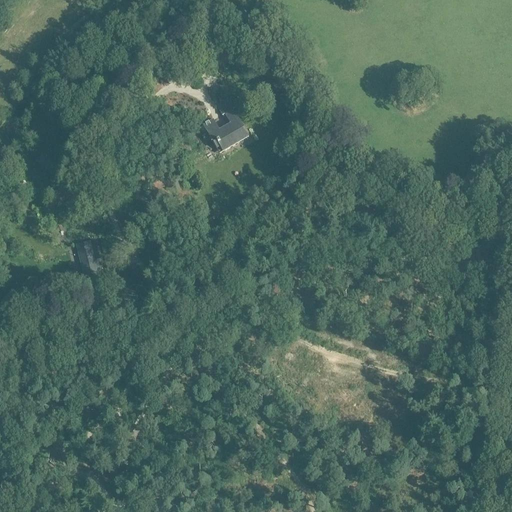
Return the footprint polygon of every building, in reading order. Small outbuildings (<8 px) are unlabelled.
[(240,60),(248,54),(240,43),(233,48),(240,60)] [(210,102),(214,108),(222,103),(218,97),(210,102)] [(223,153),(249,138),(233,111),(235,109),(230,101),(218,108),(223,116),(225,115),(232,127),(220,133),(213,121),(204,126),(217,150),(221,148),(223,153)] [(42,156),(35,163),(51,176),(58,169),(42,156)] [(96,241),(77,245),(86,285),(105,280),(96,241)] [(123,303),(132,300),(129,288),(119,291),(123,303)] [(35,511),(40,511),(41,499),(30,498),(29,511),(35,511)]
